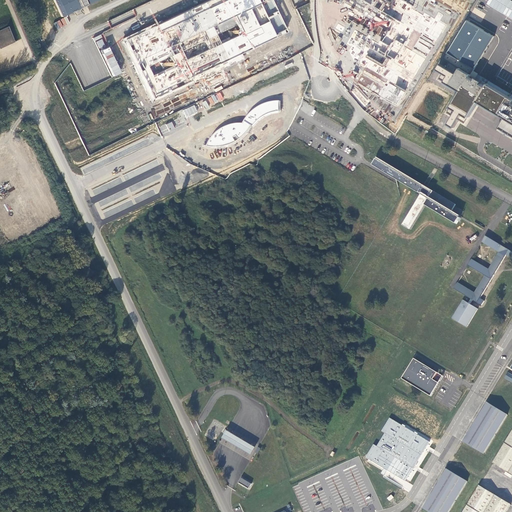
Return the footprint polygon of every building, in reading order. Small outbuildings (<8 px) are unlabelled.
[(53,0),(61,16),(75,9),(77,14),(83,11),(80,7),(94,0),(53,0)] [(288,32),(272,0),(210,0),(122,42),(152,103),(194,82),(192,77),(288,32)] [(363,0),(395,20),(381,41),(349,21),(346,27),(339,23),(336,28),(342,32),(339,38),(350,45),(347,51),(345,55),(354,61),(363,67),(356,81),(394,104),(446,17),(439,13),(436,20),(403,0),(363,0)] [(511,0),(488,0),(487,3),(511,18),(511,0)] [(494,36),(465,19),(442,58),(453,66),(469,75),(494,36)] [(9,27),(0,30),(0,48),(16,42),(9,27)] [(121,73),(110,46),(106,47),(101,34),(95,37),(111,77),(121,73)] [(511,96),(505,93),(490,84),(475,75),(473,78),(469,75),(453,66),(444,81),(458,89),(449,105),(454,108),(446,122),(450,124),(457,112),(464,115),(474,98),(503,115),(496,127),(511,136),(511,96)] [(196,89),(162,103),(164,109),(153,113),(154,116),(172,108),(171,107),(199,95),(196,89)] [(207,98),(211,106),(218,102),(214,95),(207,98)] [(268,115),(279,112),(279,111),(280,101),(272,101),(265,103),(259,107),(254,110),(249,115),(243,124),(237,123),(231,125),(223,128),(219,131),(216,134),(213,136),(209,141),(206,148),(211,149),(221,149),(235,144),(241,139),(249,131),(258,122),(268,115)] [(195,105),(182,109),(185,117),(197,113),(195,105)] [(172,121),(166,124),(169,131),(175,128),(172,121)] [(429,197),(453,211),(456,205),(435,192),(434,193),(377,159),(375,161),(373,165),(396,179),(422,195),(403,226),(409,230),(428,199),(429,197)] [(352,208),(376,223),(387,206),(362,191),(352,208)] [(426,206),(457,224),(461,218),(430,199),(426,206)] [(384,235),(356,284),(373,295),(402,246),(384,235)] [(458,283),(455,289),(472,299),(474,300),(482,305),(485,301),(480,298),(507,255),(511,257),(511,256),(511,251),(486,236),(483,242),(500,253),(489,270),(472,260),(469,266),(486,276),(475,293),(458,283)] [(469,303),(464,300),(453,318),(467,327),(478,309),(471,304),(469,303)] [(431,396),(439,383),(434,379),(438,372),(415,358),(403,378),(431,396)] [(509,414),(488,402),(464,442),(485,454),(509,414)] [(367,458),(407,483),(431,443),(391,419),(383,432),(387,435),(380,447),(376,444),(367,458)] [(511,427),(492,464),(511,474),(511,427)] [(244,440),(228,430),(223,438),(239,448),(252,455),(256,447),(244,440)] [(449,511),(469,482),(448,469),(424,509),(429,511),(449,511)] [(252,484),(242,478),(239,483),(249,488),(252,484)] [(462,511),(504,511),(510,502),(476,485),(462,511)]
